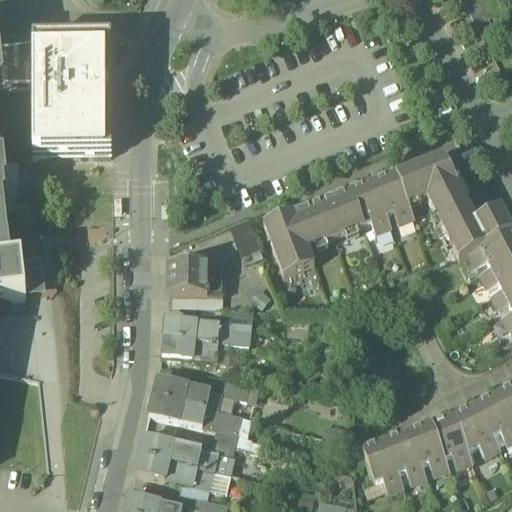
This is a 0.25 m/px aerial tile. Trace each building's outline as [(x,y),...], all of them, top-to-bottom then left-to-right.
[(462,0),(476,27),(488,22),(476,0),(462,0)] [(476,0),(488,22),(502,17),(495,0),(476,0)] [(32,91),(33,161),(111,161),(111,45),(32,45),(32,51),(32,91)] [(0,73),(2,92),(32,91),(32,51),(0,54),(0,73)] [(0,309),(8,308),(6,290),(8,290),(6,272),(10,271),(8,252),(6,252),(2,208),(4,207),(0,172),(0,91),(2,92),(0,73),(0,309)] [(443,164),(350,199),(294,220),(294,219),(263,230),(283,284),(304,276),(300,267),(310,263),(308,255),(315,252),(313,248),(324,244),(325,249),(346,241),(344,237),(354,233),(356,237),(363,234),(371,232),(375,241),(390,235),(387,226),(394,223),(397,233),(413,227),(408,213),(409,212),(406,205),(417,201),(420,208),(427,206),(435,223),(440,220),(445,230),(440,232),(447,246),(453,243),(458,253),(452,256),(458,266),(458,268),(470,262),(477,276),(487,271),(490,278),(481,283),(488,297),(498,293),(501,300),(492,304),(499,319),(509,314),(511,320),(511,321),(503,326),(510,341),(511,340),(511,238),(501,217),(476,230),(443,164)] [(406,205),(409,212),(420,208),(417,201),(406,205)] [(95,220),(69,221),(69,243),(96,242),(95,220)] [(233,231),(245,262),(260,257),(248,225),(233,231)] [(22,269),(10,271),(6,272),(8,290),(6,290),(8,308),(26,306),(22,269)] [(208,304),(208,285),(208,273),(208,272),(170,271),(169,304),(171,304),(208,304)] [(216,273),(208,273),(208,285),(216,285),(216,273)] [(216,285),(208,285),(208,304),(223,304),(225,304),(225,273),(216,273),(216,285)] [(272,306),(259,295),(249,307),(262,318),(272,306)] [(171,316),(223,316),(223,304),(208,304),(171,304),(171,316)] [(228,318),(226,334),(225,339),(249,341),(251,319),(228,318)] [(166,328),(164,346),(227,353),(248,355),(249,341),(225,339),(226,334),(220,333),(220,334),(166,328)] [(227,353),(164,346),(162,364),(221,371),(221,365),(226,366),(227,353)] [(344,353),(325,350),(323,361),(342,364),(344,353)] [(158,388),(154,405),(215,420),(218,408),(213,407),(215,402),(158,388)] [(234,406),(246,409),(249,395),(221,390),(219,404),(234,406)] [(511,395),(498,402),(511,429),(511,395)] [(511,429),(498,402),(476,413),(493,446),(500,443),(505,452),(511,448),(511,429)] [(219,404),(218,408),(215,420),(230,424),(234,406),(219,404)] [(230,424),(215,420),(154,405),(149,423),(202,436),(216,439),(238,444),(238,442),(232,441),(236,425),(230,424)] [(498,456),(493,446),(476,413),(454,425),(467,459),(478,454),(483,463),(497,456),(498,456)] [(232,441),(238,442),(242,426),(236,425),(232,441)] [(471,469),(467,459),(454,425),(431,433),(444,468),(451,465),(455,475),(469,470),(471,469)] [(252,429),(242,426),(238,442),(238,444),(248,446),(252,429)] [(344,437),(324,431),(321,442),(341,448),(344,437)] [(448,478),(444,468),(431,433),(408,441),(421,476),(428,473),(432,483),(447,478),(448,478)] [(216,439),(213,450),(235,456),(238,444),(216,439)] [(425,486),(421,476),(408,441),(385,450),(398,484),(405,482),(409,492),(424,486),(424,487),(425,486)] [(238,444),(235,456),(250,459),(252,448),(248,446),(238,444)] [(144,446),(139,463),(197,477),(214,481),(218,464),(219,464),(210,462),(144,446)] [(232,468),(235,456),(213,450),(210,462),(219,464),(218,464),(232,468)] [(402,495),(398,484),(385,450),(361,458),(374,493),(382,490),(386,500),(401,495),(402,495)] [(193,495),(197,477),(139,463),(135,481),(182,492),(193,495)] [(214,481),(231,485),(234,468),(232,468),(218,464),(214,481)] [(193,495),(210,499),(214,481),(197,477),(193,495)] [(231,485),(214,481),(210,499),(226,502),(231,485)] [(182,492),(179,504),(203,509),(207,510),(210,499),(193,495),(182,492)] [(313,511),(315,505),(293,500),(290,511),(313,511)] [(335,502),(333,507),(351,511),(352,511),(354,507),(335,502)]
